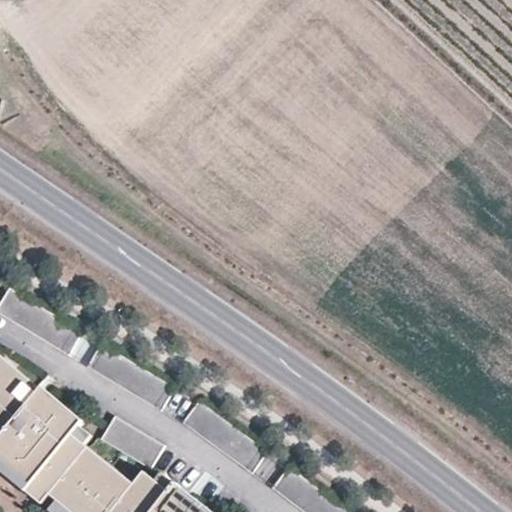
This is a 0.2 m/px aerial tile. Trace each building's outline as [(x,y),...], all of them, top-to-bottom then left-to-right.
[(82,343),(8,300),(0,314),(0,326),(69,367),(82,343)] [(159,420),(173,396),(99,353),(85,377),(159,420)] [(37,398),(0,365),(0,379),(32,405),(37,398)] [(175,511),(177,509),(154,491),(146,503),(85,454),(67,439),(75,428),(51,409),(40,423),(26,412),(32,405),(0,379),(0,473),(2,471),(26,490),(21,496),(40,511),(46,511),(52,505),(59,511),(60,511),(175,511)] [(40,423),(51,409),(37,398),(32,405),(26,412),(40,423)] [(248,484),(265,462),(196,410),(180,432),(248,484)] [(116,426),(102,449),(151,479),(165,456),(116,426)] [(93,443),(75,428),(67,439),(85,454),(93,443)] [(2,471),(0,473),(0,480),(21,496),(26,490),(2,471)] [(290,511),(336,511),(286,476),(270,498),(290,511)]
